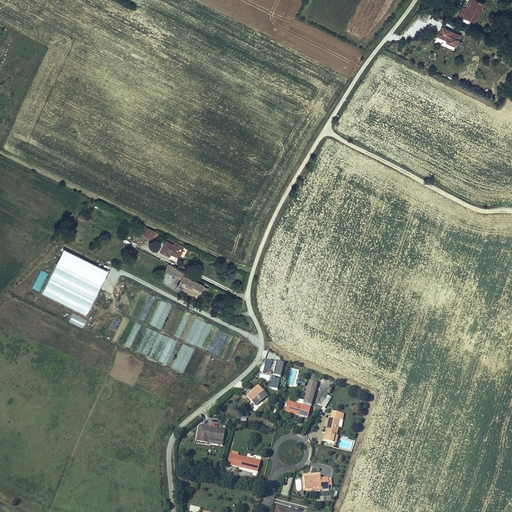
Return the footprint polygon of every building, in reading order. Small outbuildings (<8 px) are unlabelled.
[(461,16),(462,16),(464,12),(467,14),(473,0),(469,0),(466,9),(464,8),(461,16)] [(476,22),(485,3),(477,0),(473,0),(467,14),(464,12),(462,16),(476,22)] [(462,37),(444,28),(440,37),(449,41),(448,43),(457,47),(462,37)] [(158,234),(150,229),(145,237),(154,242),(158,234)] [(181,257),(185,249),(168,240),(162,252),(171,257),(173,253),(181,257)] [(87,315),(107,270),(62,250),(42,295),(87,315)] [(179,268),(166,262),(161,273),(166,275),(168,272),(176,276),(179,268)] [(179,268),(176,276),(182,279),(184,275),(186,276),(188,272),(179,268)] [(202,292),(205,285),(186,276),(184,275),(182,279),(179,287),(190,292),(198,296),(199,292),(200,291),(202,292)] [(210,288),(205,285),(202,292),(200,291),(199,292),(207,296),(210,288)] [(72,313),(68,321),(82,328),(86,320),(72,313)] [(265,360),(263,364),(265,365),(263,371),(270,372),(270,371),(274,372),(272,379),(271,379),(269,389),(277,391),(280,381),(275,379),(275,376),(280,378),(284,364),(274,361),(273,362),(265,360)] [(307,417),(317,383),(309,380),(302,405),(288,401),(285,410),(307,417)] [(247,397),(260,387),(258,385),(245,394),(247,397)] [(254,405),(266,396),(260,387),(247,397),(254,405)] [(339,439),(337,439),(340,421),(344,422),(345,416),(334,414),(332,420),(329,419),(329,422),(327,429),(325,443),(336,445),(338,445),(339,439)] [(226,432),(200,427),(197,443),(208,445),(209,439),(225,442),(226,432)] [(232,454),(231,454),(228,465),(259,473),(261,462),(239,456),(239,454),(237,453),(233,452),(232,454)] [(321,478),(305,479),(306,491),(322,489),(322,492),(330,491),(329,480),(321,481),(321,478)]
